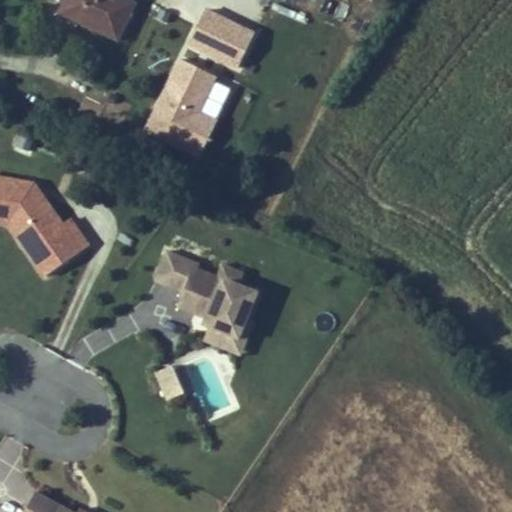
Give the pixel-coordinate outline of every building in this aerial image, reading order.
[(119,44),(137,5),(127,0),(65,0),(58,15),(119,44)] [(187,49),(238,72),(256,34),(205,10),(187,49)] [(144,134),(199,160),(218,122),(200,114),(217,80),(179,61),(144,134)] [(36,143),(20,135),(13,150),(30,157),(36,143)] [(72,218),(65,223),(36,182),(0,176),(0,225),(7,226),(44,279),(92,246),(72,218)] [(248,321),(260,293),(240,286),(245,274),(223,265),(218,279),(216,284),(196,275),(198,271),(201,265),(168,252),(156,282),(185,293),(178,308),(195,315),(197,311),(209,315),(207,320),(204,326),(210,328),(240,341),(248,321)] [(218,279),(198,271),(196,275),(216,284),(218,279)] [(207,320),(209,315),(197,311),(195,315),(207,320)] [(242,357),(255,324),(248,321),(240,341),(210,328),(204,342),(242,357)] [(173,366),(154,374),(166,403),(185,395),(173,366)] [(71,511),(37,492),(25,511),(71,511)]
